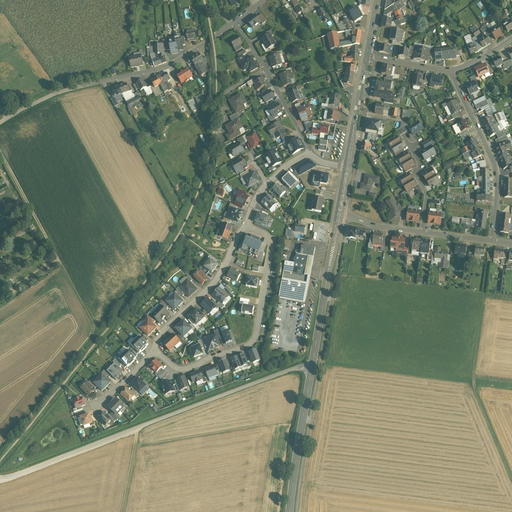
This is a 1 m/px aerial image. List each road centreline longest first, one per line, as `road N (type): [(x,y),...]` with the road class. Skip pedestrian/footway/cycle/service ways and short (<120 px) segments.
road 1 (track): [(0,149),(96,327),(0,448)]
road 2 (primary): [(289,511),(338,215)]
road 3 (residential): [(154,351),(180,370),(255,338),(271,246),(246,226)]
road 4 (track): [(511,474),(473,380),(485,288)]
road 5 (residential): [(492,240),(493,163),(449,71)]
road 6 (residential): [(246,226),(216,281),(160,333),(154,351)]
road 7 (residential): [(96,83),(170,65),(236,21)]
